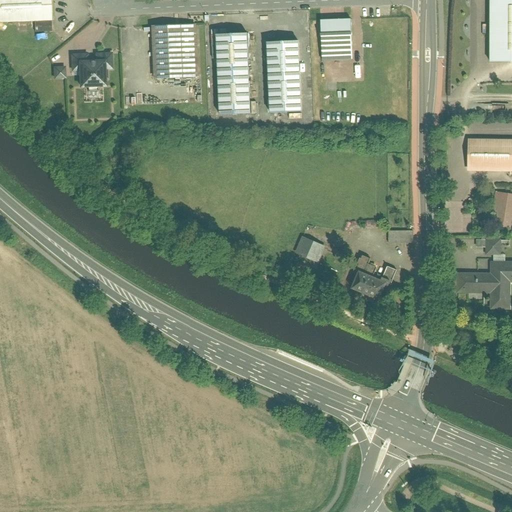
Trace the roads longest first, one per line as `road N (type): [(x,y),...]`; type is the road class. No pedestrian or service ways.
road 1 (unclassified): [(396,421),(424,341),(416,177),(423,2)]
road 2 (primary): [(0,200),(124,297),(321,391)]
road 3 (unclassified): [(423,2),(137,8),(113,0)]
road 4 (primary): [(396,421),(511,470)]
